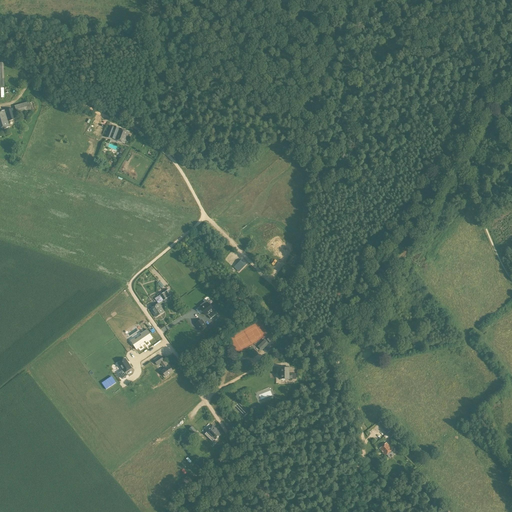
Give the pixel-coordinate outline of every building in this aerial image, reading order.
[(35,109),(35,108),(33,102),(29,103),(28,102),(14,106),(16,114),(17,115),(35,109)] [(0,129),(9,127),(8,121),(15,119),(12,108),(0,111),(0,129)] [(115,140),(125,143),(129,131),(114,126),(111,135),(116,137),(115,140)] [(280,251),(288,242),(275,230),(276,229),(275,229),(274,229),(270,225),(263,233),(262,232),(262,233),(263,234),(261,236),(265,240),(263,242),(264,242),(268,238),(275,245),(274,247),(274,248),(279,251),(279,252),(280,252),(280,251)] [(241,269),(246,264),(241,260),(237,265),(241,269)] [(169,289),(155,298),(158,303),(159,304),(172,295),(169,289)] [(207,302),(202,306),(200,308),(202,311),(205,315),(212,309),(207,302)] [(158,303),(150,309),(156,317),(164,312),(159,304),(158,303)] [(196,325),(200,331),(206,326),(202,320),(196,325)] [(134,338),(130,341),(136,350),(140,347),(139,345),(145,341),(146,343),(153,339),(147,330),(140,334),(141,336),(135,340),(134,338)] [(269,344),(265,340),(258,347),(262,351),(263,349),(266,352),(269,349),(275,343),(272,340),(269,344)] [(160,355),(154,360),(157,365),(160,363),(164,369),(161,371),(165,377),(173,371),(169,366),(168,367),(164,361),(160,355)] [(125,359),(118,363),(123,370),(118,373),(122,379),(128,375),(126,372),(131,368),(125,359)] [(295,379),(295,374),(289,374),(289,368),(281,368),(281,379),(289,379),(289,378),(292,378),(292,379),(295,379)] [(396,433),(383,419),(379,424),(391,437),(396,433)] [(221,433),(213,425),(206,433),(212,439),(210,440),(212,442),(214,441),(221,433)] [(192,426),(189,429),(196,437),(199,434),(192,426)] [(392,450),(386,443),(379,449),(385,456),(392,450)] [(198,466),(185,479),(189,483),(202,470),(198,466)]
